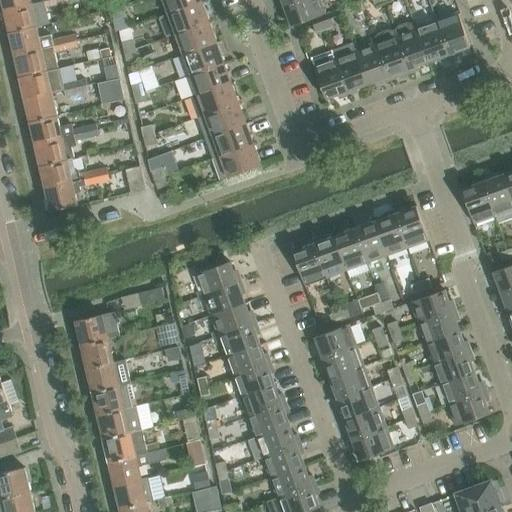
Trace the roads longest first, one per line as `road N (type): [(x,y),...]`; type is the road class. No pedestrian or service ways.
road 1 (residential): [(511,403),(414,108)]
road 2 (residential): [(351,505),(258,248)]
road 3 (residential): [(414,108),(325,140),(302,138),(260,41),(252,0)]
road 4 (residential): [(87,511),(36,324)]
road 5 (residential): [(511,443),(351,505)]
